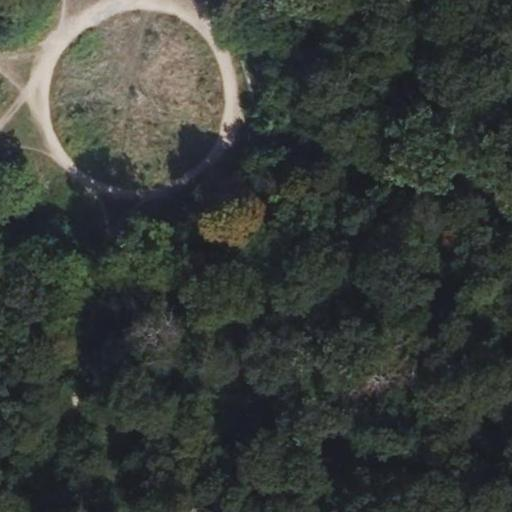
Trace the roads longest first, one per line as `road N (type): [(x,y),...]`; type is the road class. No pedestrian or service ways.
road 1 (track): [(223,69),(210,43),(173,12),(138,2),(101,7),(69,24),(45,54),(34,112),(41,138),(70,175),(111,194),(143,196),(201,166),(217,144),(228,102)]
road 2 (track): [(180,183),(399,511)]
road 3 (track): [(49,511),(111,194)]
road 4 (unknown): [(224,126),(511,211)]
